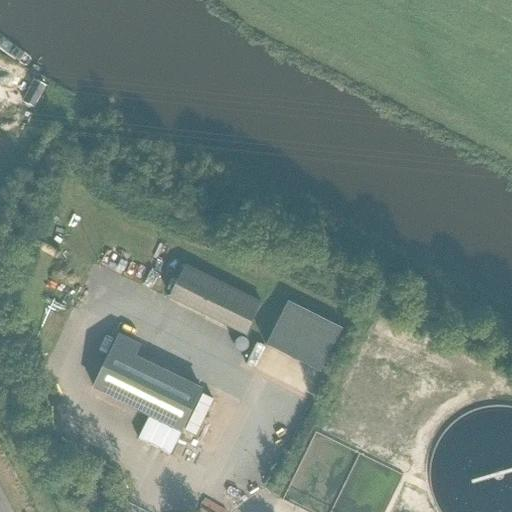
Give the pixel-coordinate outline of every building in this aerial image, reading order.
[(59,61),(0,30),(0,49),(51,75),(59,61)] [(46,87),(34,81),(23,101),(16,97),(10,108),(11,109),(8,115),(2,111),(0,114),(0,133),(18,144),(30,121),(28,120),(34,109),(46,87)] [(261,302),(186,264),(170,297),(245,335),(261,302)] [(320,372),(342,330),(287,302),(265,345),(320,372)] [(94,389),(137,411),(181,432),(201,391),(134,358),(139,347),(119,337),(94,389)] [(313,510),(317,511),(385,511),(404,476),(351,449),(347,456),(364,464),(360,472),(357,471),(336,511),(325,506),(332,493),(324,489),(313,510)]
